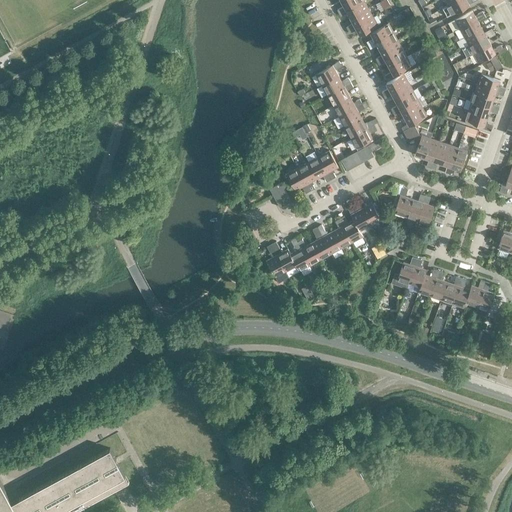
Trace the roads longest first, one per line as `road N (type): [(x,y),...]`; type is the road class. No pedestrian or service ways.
road 1 (residential): [(405,160),(320,0)]
road 2 (residential): [(490,205),(468,264),(439,254),(458,193)]
road 3 (residential): [(405,160),(282,227)]
